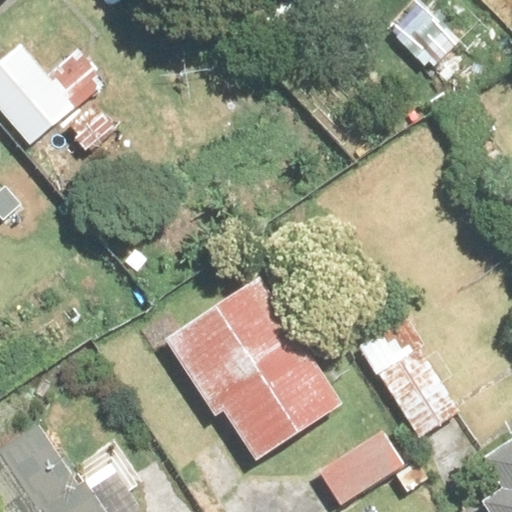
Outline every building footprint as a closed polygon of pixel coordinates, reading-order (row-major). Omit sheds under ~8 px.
[(0,0),(0,8),(8,0),(0,0)] [(101,0),(55,0),(74,23),(101,0)] [(30,50),(0,76),(0,104),(40,150),(84,112),(30,50)] [(236,415),(268,463),(357,404),(274,279),(177,343),(229,420),(236,415)] [(407,324),(368,351),(414,421),(453,394),(407,324)] [(54,432),(20,456),(60,511),(160,511),(112,446),(80,469),(54,432)] [(354,511),(418,469),(393,432),(330,476),(354,511)] [(511,511),(511,450),(497,460),(511,483),(511,489),(493,502),(499,511),(511,511)]
